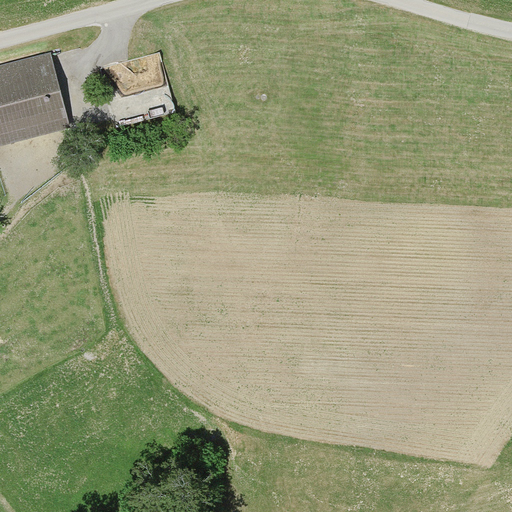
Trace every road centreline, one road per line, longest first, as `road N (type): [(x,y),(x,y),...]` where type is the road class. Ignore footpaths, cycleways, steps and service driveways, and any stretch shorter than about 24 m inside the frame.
road 1 (unclassified): [(0,43),(180,0)]
road 2 (unclassified): [(373,0),(511,36)]
